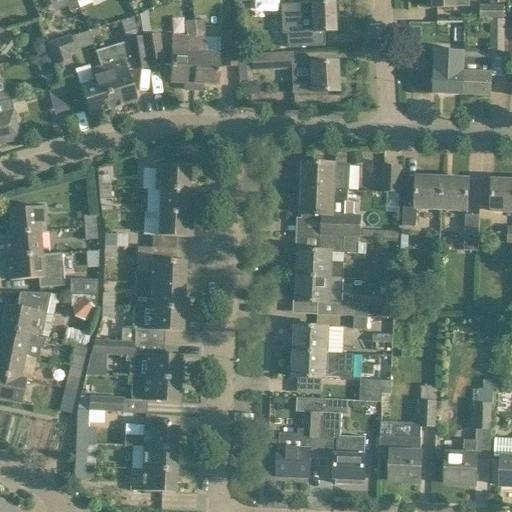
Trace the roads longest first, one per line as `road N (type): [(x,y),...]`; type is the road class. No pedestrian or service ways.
road 1 (residential): [(221,511),(229,122)]
road 2 (residential): [(229,122),(163,128),(0,175)]
road 3 (residential): [(387,128),(229,122)]
road 4 (residential): [(387,128),(382,0)]
road 5 (residential): [(511,135),(387,128)]
